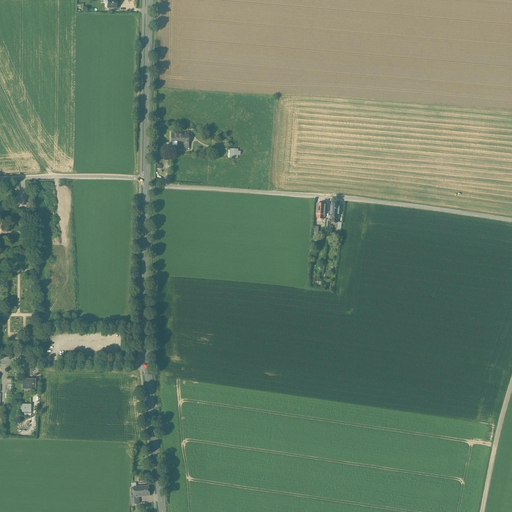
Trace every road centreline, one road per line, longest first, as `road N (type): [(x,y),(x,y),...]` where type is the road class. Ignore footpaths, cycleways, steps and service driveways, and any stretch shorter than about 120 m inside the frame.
road 1 (unclassified): [(146,185),(511,221)]
road 2 (secondary): [(146,177),(150,0)]
road 3 (secondary): [(146,361),(146,185)]
road 4 (secondary): [(162,511),(146,361)]
road 5 (unclassified): [(0,178),(146,177)]
road 6 (residential): [(0,361),(146,361)]
road 7 (unclassified): [(511,386),(483,511)]
